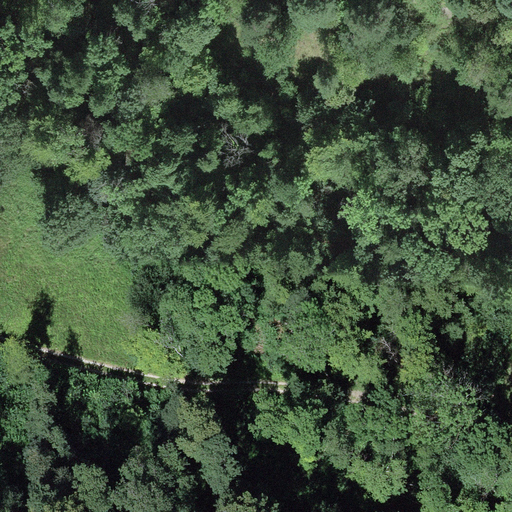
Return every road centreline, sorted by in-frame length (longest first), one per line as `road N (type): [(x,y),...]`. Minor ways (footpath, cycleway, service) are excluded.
road 1 (track): [(511,454),(349,395),(168,384),(0,338)]
road 2 (track): [(511,112),(303,98),(231,80),(200,57),(188,0)]
